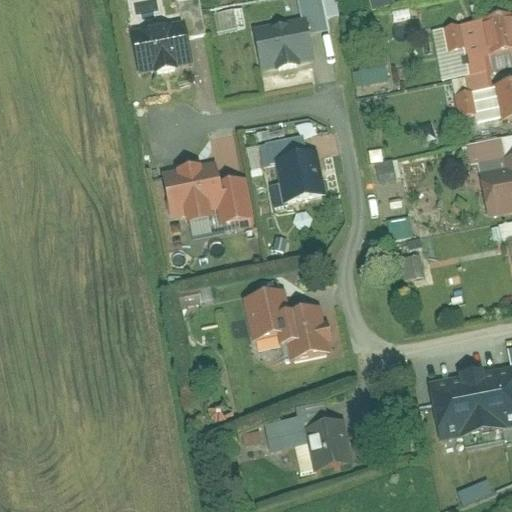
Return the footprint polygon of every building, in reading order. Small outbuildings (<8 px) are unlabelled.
[(392,11),(390,0),(366,0),(369,16),(392,11)] [(215,38),(244,34),(241,15),(213,18),(215,38)] [(511,27),(510,19),(477,26),(485,63),(511,58),(511,27)] [(308,20),(257,31),(267,76),(318,64),(308,20)] [(193,26),(136,33),(142,86),(200,79),(193,26)] [(458,32),(440,36),(446,58),(464,54),(458,32)] [(485,63),(464,67),(466,80),(487,76),(485,63)] [(352,78),(354,92),(388,89),(386,75),(352,78)] [(511,88),(489,93),(486,78),(465,83),(468,99),(455,102),(460,124),(475,121),(470,98),(491,94),(499,132),(511,129),(511,88)] [(303,139),(267,148),(281,211),(331,199),(320,148),(306,151),(303,139)] [(511,139),(462,147),(466,176),(476,174),(483,218),(511,213),(511,139)] [(228,163),(169,174),(177,219),(192,216),(195,236),(221,231),(218,211),(236,207),(228,163)] [(375,168),(377,186),(398,185),(396,167),(375,168)] [(409,223),(386,226),(389,245),(412,242),(409,223)] [(511,228),(497,232),(500,248),(511,245),(511,228)] [(418,260),(399,264),(402,286),(422,283),(418,260)] [(277,300),(243,308),(253,351),(274,346),(277,356),(285,354),(289,368),(315,362),(303,311),(281,316),(277,300)] [(511,388),(510,377),(425,392),(435,446),(511,431),(511,388)] [(343,475),(332,430),(302,437),(313,482),(343,475)] [(487,486),(456,498),(461,511),(492,500),(487,486)]
